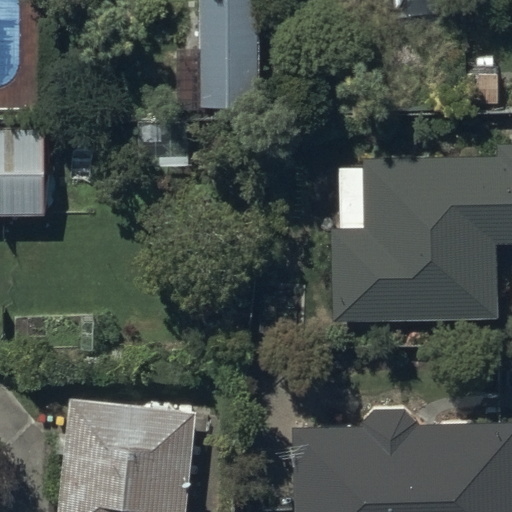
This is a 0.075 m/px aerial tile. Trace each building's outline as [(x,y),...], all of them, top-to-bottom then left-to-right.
[(256,110),(254,0),(195,0),(197,110),(256,110)] [(40,128),(0,128),(0,219),(41,219),(40,128)] [(328,230),(329,322),(494,320),(493,245),(511,245),(511,145),(496,145),(497,159),(425,160),(425,151),(380,151),(380,159),(362,160),(363,169),(338,169),(339,230),(328,230)] [(193,414),(68,401),(57,511),(185,511),(189,483),(202,485),(208,431),(192,429),(193,414)] [(291,429),(292,511),(511,511),(511,425),(416,427),(405,411),(373,410),(359,428),(291,429)]
